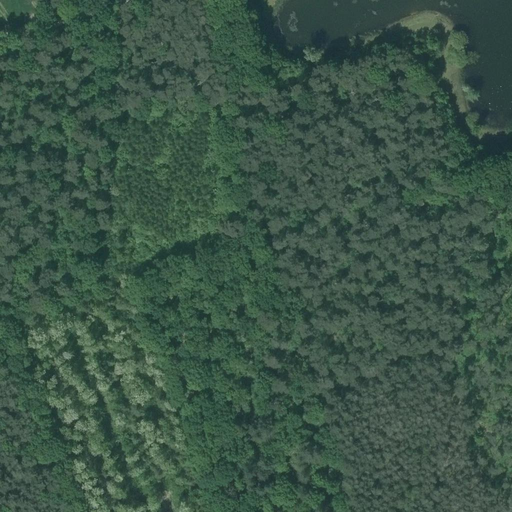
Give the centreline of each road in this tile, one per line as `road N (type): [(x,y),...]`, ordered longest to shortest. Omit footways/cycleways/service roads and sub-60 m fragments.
road 1 (track): [(234,0),(258,80),(225,93),(220,139),(239,206),(268,256),(309,365),(289,437),(292,511)]
road 2 (track): [(0,37),(126,0)]
